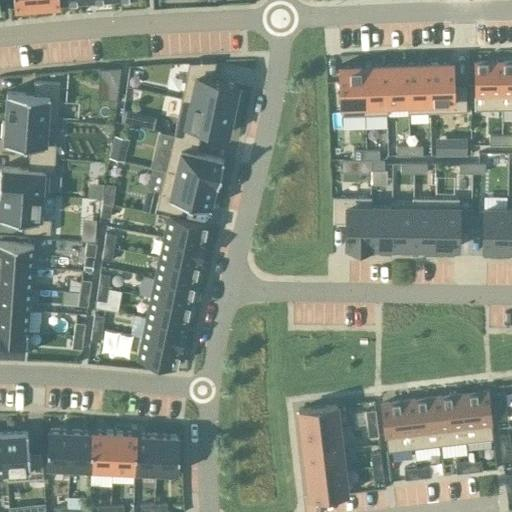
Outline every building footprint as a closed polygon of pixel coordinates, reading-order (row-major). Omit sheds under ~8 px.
[(301,32),(293,54),(304,58),(312,36),(301,32)] [(501,60),(474,61),(475,108),(501,108),(501,60)] [(511,60),(501,60),(501,108),(511,107),(511,60)] [(189,62),(181,98),(233,109),(238,84),(212,79),(216,61),(189,62)] [(451,61),(428,62),(430,111),(466,110),(466,84),(453,85),(452,61),(451,61)] [(428,62),(406,63),(408,102),(407,103),(407,112),(430,111),(428,62)] [(406,63),(385,64),(386,103),(387,103),(407,103),(408,102),(406,63)] [(363,65),(365,113),(388,113),(387,103),(386,103),(385,64),(363,64),(363,65)] [(341,65),(339,65),(341,114),(365,113),(363,65),(341,65)] [(100,68),(100,81),(119,82),(121,66),(100,68)] [(48,119),(48,120),(58,121),(60,82),(34,80),(34,93),(7,91),(5,116),(48,119)] [(181,98),(174,134),(199,140),(202,128),(228,133),(229,128),(232,129),(235,115),(232,114),(233,109),(181,98)] [(125,110),(122,122),(138,126),(141,113),(125,110)] [(46,143),(48,120),(48,119),(5,116),(5,121),(2,121),(1,135),(4,135),(3,141),(30,143),(29,155),(55,157),(56,143),(46,143)] [(174,134),(165,170),(216,182),(216,183),(217,184),(223,158),(196,152),(199,140),(174,134)] [(502,134),(489,134),(489,144),(502,144),(502,134)] [(511,134),(502,134),(502,144),(511,144),(511,134)] [(465,142),(453,142),(453,154),(462,154),(465,154),(465,142)] [(396,154),(409,154),(409,144),(396,144),(396,154)] [(409,154),(422,154),(422,144),(409,144),(409,154)] [(109,156),(123,160),(126,149),(112,146),(109,156)] [(366,159),(366,149),(353,148),(353,159),(362,159),(366,159)] [(379,149),(366,149),(366,159),(370,159),(379,159),(379,149)] [(55,157),(29,155),(28,168),(0,166),(0,172),(0,190),(43,194),(43,195),(48,195),(49,171),(54,171),(55,157)] [(362,171),(370,171),(370,159),(366,159),(362,159),(362,171)] [(371,159),(371,169),(384,169),(384,159),(371,159)] [(401,162),(401,172),(414,172),(414,162),(401,162)] [(414,162),(414,172),(427,172),(427,162),(414,162)] [(459,162),(459,172),(472,172),(472,162),(459,162)] [(485,162),(472,162),(472,172),(485,172),(485,162)] [(165,170),(156,207),(181,213),(184,201),(211,207),(216,183),(216,182),(165,170)] [(0,190),(0,216),(25,218),(24,231),(50,232),(51,218),(41,217),(43,195),(43,194),(0,190)] [(104,192),(102,202),(112,203),(114,193),(104,192)] [(334,195),(333,221),(346,221),(346,244),(348,244),(348,246),(370,246),(371,246),(371,245),(369,245),(370,205),(371,205),(371,196),(334,195)] [(413,196),(412,201),(413,201),(413,246),(434,246),(435,197),(413,196)] [(435,197),(434,246),(435,246),(457,246),(457,247),(458,247),(458,230),(470,230),(471,204),(459,203),(459,197),(435,197)] [(391,201),(391,206),(392,206),(391,245),(413,246),(413,201),(412,201),(391,201)] [(112,203),(102,202),(101,215),(110,216),(112,203)] [(370,205),(369,245),(371,245),(391,245),(392,206),(391,206),(371,205),(370,205)] [(484,207),(483,247),(484,247),(506,247),(507,247),(507,208),(484,207)] [(170,216),(165,236),(201,244),(201,243),(206,223),(170,216)] [(96,218),(83,218),(81,239),(94,240),(96,218)] [(106,232),(104,245),(114,247),(116,234),(106,232)] [(201,244),(165,236),(161,256),(197,264),(199,257),(200,257),(203,244),(201,243),(201,244)] [(0,241),(0,263),(32,265),(34,244),(0,241)] [(95,244),(86,242),(84,256),(94,257),(95,244)] [(114,247),(104,245),(102,258),(112,260),(114,247)] [(156,276),(193,284),(197,264),(161,256),(156,276)] [(85,260),(83,269),(92,270),(93,261),(85,260)] [(32,265),(0,263),(0,285),(30,287),(32,265)] [(100,273),(98,286),(108,287),(110,274),(100,273)] [(188,304),(193,284),(156,276),(152,296),(188,304)] [(80,291),(89,293),(91,280),(81,278),(80,291)] [(0,285),(0,307),(29,309),(30,287),(0,285)] [(108,287),(98,286),(96,299),(106,300),(108,287)] [(88,305),(89,293),(80,291),(78,304),(88,305)] [(152,296),(148,317),(184,324),(188,304),(152,296)] [(0,307),(0,329),(27,331),(29,309),(0,307)] [(94,313),(93,326),(102,328),(104,315),(94,313)] [(148,317),(143,337),(180,345),(181,345),(184,332),(182,332),(184,324),(148,317)] [(84,324),(74,322),(72,335),(82,337),(84,324)] [(102,328),(93,326),(91,339),(101,341),(102,328)] [(0,329),(0,351),(26,353),(27,331),(0,329)] [(82,337),(72,335),(71,348),(80,350),(82,337)] [(180,345),(143,337),(139,357),(175,365),(180,345)] [(493,438),(487,390),(460,393),(466,441),(493,438)] [(505,392),(495,393),(496,406),(506,405),(505,392)] [(460,393),(434,396),(440,444),(466,441),(460,393)] [(408,399),(414,447),(440,444),(434,396),(408,399)] [(387,450),(414,447),(408,399),(382,403),(387,450)] [(301,431),(339,426),(337,406),(337,404),(298,408),(298,410),(299,410),(301,431)] [(508,418),(506,405),(496,406),(498,419),(508,418)] [(367,423),(377,422),(375,409),(365,410),(367,423)] [(377,422),(367,423),(368,436),(378,435),(377,422)] [(301,431),(304,452),(342,448),(339,426),(301,431)] [(47,466),(69,467),(71,429),(49,428),(47,466)] [(91,468),(112,469),(114,429),(92,428),(92,430),(91,468)] [(71,429),(69,467),(91,468),(92,430),(71,429)] [(114,429),(112,469),(134,470),(136,432),(137,432),(137,431),(114,429)] [(28,431),(4,432),(6,471),(5,471),(6,480),(44,478),(42,452),(29,453),(28,431)] [(134,470),(156,471),(158,433),(137,432),(136,432),(134,470)] [(158,433),(156,471),(178,472),(180,434),(158,433)] [(499,434),(501,447),(511,446),(509,433),(499,434)] [(511,454),(511,446),(501,447),(502,460),(511,458),(511,454)] [(342,448),(304,452),(306,474),(344,469),(342,448)] [(382,465),(380,452),(370,453),(372,466),(382,465)] [(468,461),(469,471),(482,469),(481,460),(468,461)] [(457,472),(469,471),(468,461),(455,463),(457,472)] [(384,478),(382,465),(372,466),(374,479),(384,478)] [(417,467),(418,477),(431,476),(430,466),(417,467)] [(405,479),(418,477),(417,467),(404,469),(405,479)] [(309,496),(348,492),(347,490),(344,469),(306,474),(309,495),(309,496)] [(46,511),(45,502),(27,504),(27,511),(46,511)] [(154,503),(154,511),(167,511),(167,502),(154,503)] [(141,511),(154,511),(154,503),(141,503),(141,511)]
